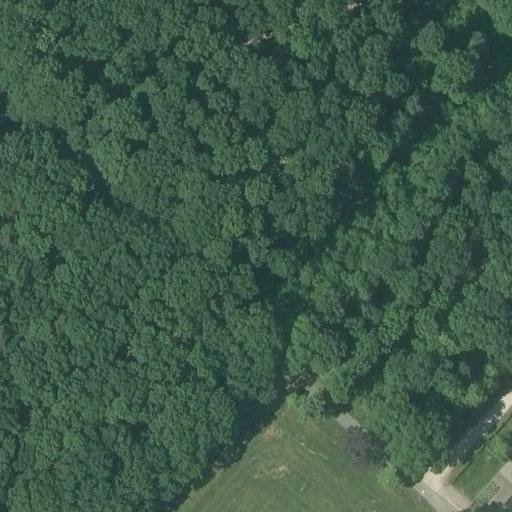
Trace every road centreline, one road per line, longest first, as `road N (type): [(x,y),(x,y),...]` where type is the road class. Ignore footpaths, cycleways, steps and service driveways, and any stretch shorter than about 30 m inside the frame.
road 1 (unclassified): [(451,511),(0,120)]
road 2 (track): [(511,397),(427,491)]
